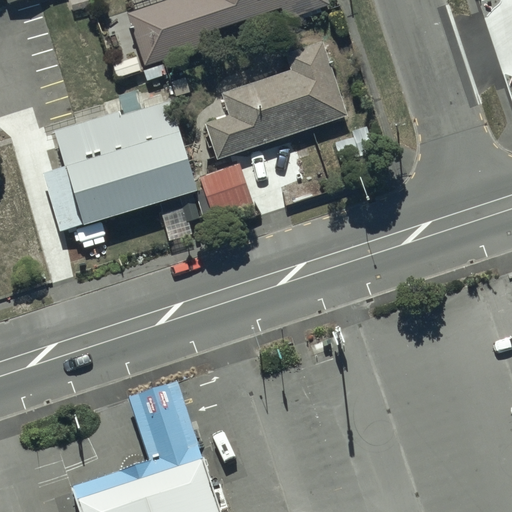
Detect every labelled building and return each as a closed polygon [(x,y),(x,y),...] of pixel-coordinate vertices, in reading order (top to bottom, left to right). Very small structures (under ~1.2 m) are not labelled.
[(187,0),(126,21),(144,73),(202,53),(197,40),(275,14),(281,29),(326,13),(321,0),(187,0)] [(215,161),(349,119),(324,40),(285,51),(290,69),(219,92),(225,113),(203,117),(215,161)] [(115,86),(139,77),(134,64),(110,72),(115,86)] [(173,94),(52,129),(62,166),(39,173),(56,233),(200,192),(173,94)] [(242,163),(200,178),(215,218),(256,203),(242,163)] [(175,388),(124,405),(146,472),(198,454),(175,388)] [(217,511),(198,454),(146,472),(70,497),(74,511),(217,511)]
